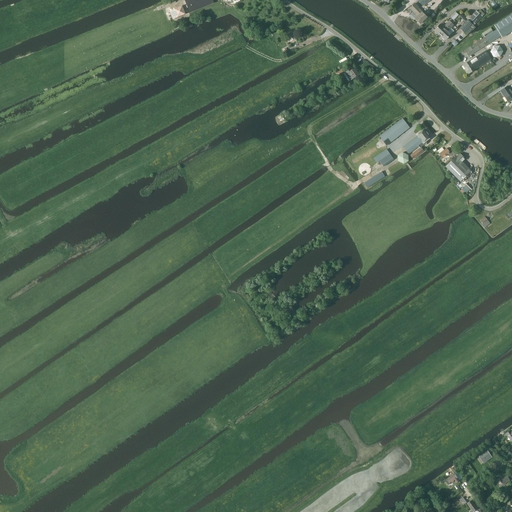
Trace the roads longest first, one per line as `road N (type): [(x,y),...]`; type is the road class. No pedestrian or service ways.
road 1 (unclassified): [(511,195),(490,209),(478,204),(478,155),(345,40),(285,0)]
road 2 (track): [(383,168),(352,185),(330,169),(307,131),(386,74)]
road 3 (unclassified): [(511,117),(481,107),(361,0)]
road 4 (track): [(64,511),(206,422)]
